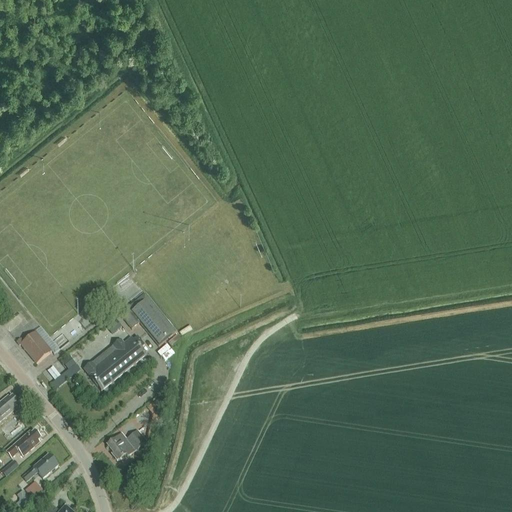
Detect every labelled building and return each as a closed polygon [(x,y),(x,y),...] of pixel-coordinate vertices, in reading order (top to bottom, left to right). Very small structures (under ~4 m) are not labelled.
[(145,296),(120,316),(132,331),(140,325),(159,349),(176,335),(145,296)] [(10,332),(23,321),(19,316),(6,328),(10,332)] [(117,322),(111,326),(116,333),(122,328),(117,322)] [(20,346),(37,366),(52,353),(35,334),(24,343),(21,339),(17,343),(19,347),(20,346)] [(172,347),(182,340),(179,336),(170,343),(172,347)] [(101,393),(146,357),(141,350),(145,347),(137,338),(133,341),(132,339),(124,346),(120,341),(84,371),(90,378),(90,379),(101,393)] [(69,358),(62,363),(68,371),(74,367),(75,366),(72,361),(69,358)] [(56,381),(62,377),(55,367),(49,371),(56,381)] [(18,405),(13,398),(10,400),(8,398),(0,404),(0,423),(18,409),(16,407),(18,405)] [(152,416),(163,407),(158,401),(147,410),(152,416)] [(38,442),(41,440),(35,433),(32,435),(30,433),(6,454),(12,460),(19,454),(23,459),(40,444),(38,442)] [(127,458),(146,443),(138,433),(127,442),(122,436),(108,447),(114,455),(112,456),(117,462),(119,461),(119,462),(126,456),(127,458)] [(27,483),(37,474),(43,481),(58,468),(49,457),(23,479),(27,483)] [(14,461),(1,472),(6,478),(19,467),(14,461)] [(24,508),(31,502),(25,495),(20,500),(19,503),(24,508)]
